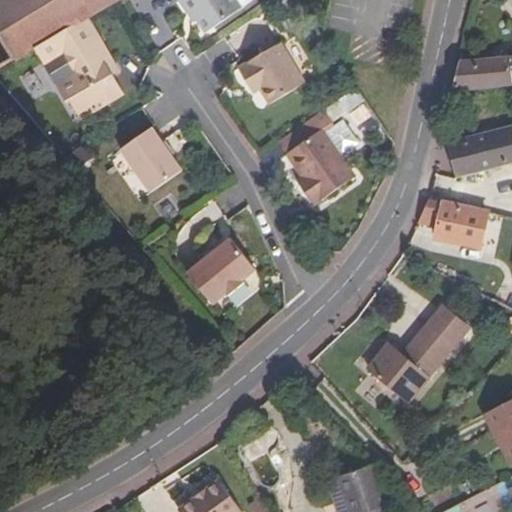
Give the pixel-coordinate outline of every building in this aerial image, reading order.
[(87,16),(114,0),(0,0),(0,38),(13,59),(23,53),(34,47),(81,19),(87,16)] [(243,8),(237,0),(178,0),(180,2),(183,0),(197,21),(206,34),(243,8)] [(197,21),(183,0),(180,2),(195,23),(197,21)] [(120,71),(87,16),(81,19),(114,75),(120,71)] [(81,19),(34,47),(45,66),(65,54),(75,73),(56,84),(68,104),(71,102),(82,120),(125,95),(114,75),(81,19)] [(306,84),(281,42),(239,67),(252,89),(257,86),(261,91),(269,105),(306,84)] [(13,59),(4,64),(15,82),(33,71),(23,53),(13,59)] [(511,84),(511,57),(459,63),(453,91),(511,84)] [(261,91),(257,86),(252,89),(255,95),(261,91)] [(351,109),(366,101),(358,88),(344,96),(351,109)] [(356,177),(342,156),(361,144),(342,117),(333,123),(324,110),(279,142),(287,154),(286,155),(301,176),(297,179),(315,206),(356,177)] [(511,127),(448,143),(457,179),(511,164),(511,127)] [(183,171),(152,128),(121,150),(151,193),(183,171)] [(440,218),(443,203),(429,199),(423,214),(440,218)] [(481,248),(487,222),(497,224),(498,216),(443,203),(440,218),(436,238),(481,248)] [(232,238),(188,273),(214,305),(227,295),(223,291),(240,278),(244,282),(257,270),(232,238)] [(227,296),(244,283),(244,282),(240,278),(223,291),(227,295),(227,296)] [(511,310),(511,287),(502,283),(493,301),(511,310)] [(409,401),(469,329),(443,306),(402,355),(398,360),(385,348),(368,368),(409,401)] [(402,355),(389,344),(385,348),(398,360),(402,355)] [(511,462),(511,398),(484,414),(510,464),(511,462)] [(391,511),(375,464),(339,477),(339,478),(349,511),(391,511)] [(349,511),(339,478),(327,482),(337,511),(349,511)] [(243,511),(220,480),(178,510),(179,511),(243,511)] [(264,511),(256,500),(249,505),(253,511),(264,511)]
